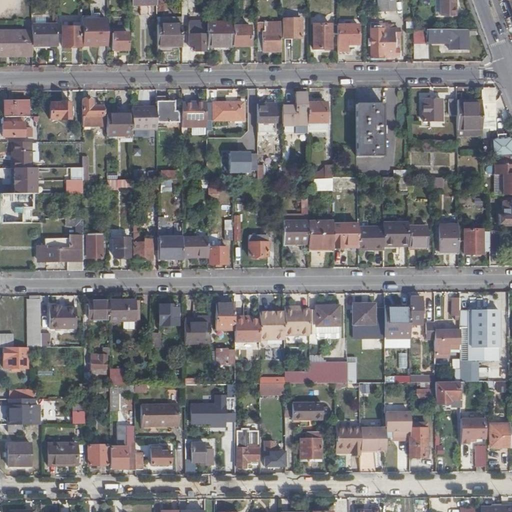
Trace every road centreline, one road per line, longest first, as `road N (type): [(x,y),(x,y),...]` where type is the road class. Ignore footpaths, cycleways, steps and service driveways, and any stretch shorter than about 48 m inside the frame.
road 1 (residential): [(0,488),(511,485)]
road 2 (residential): [(511,280),(0,281)]
road 3 (residential): [(0,80),(507,75)]
